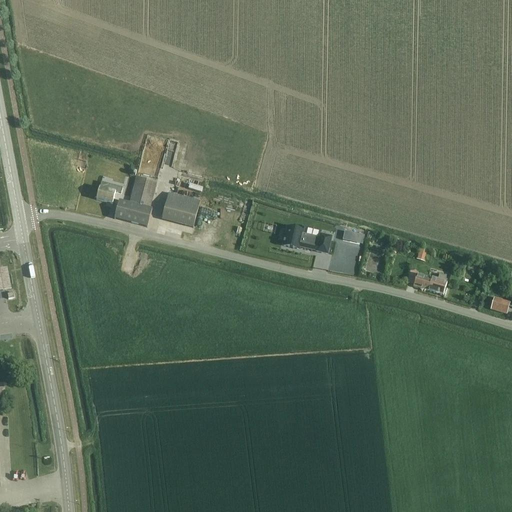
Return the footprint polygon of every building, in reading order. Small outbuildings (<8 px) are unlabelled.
[(190,170),(188,177),(194,178),(192,187),(211,192),(215,176),(190,170)] [(118,200),(114,218),(147,227),(151,209),(149,209),(156,182),(136,177),(130,203),(128,203),(122,201),(118,200)] [(99,189),(96,200),(96,201),(105,203),(112,205),(115,194),(121,195),(122,189),(112,186),(101,183),(99,189)] [(169,193),(161,220),(193,229),(200,202),(169,193)] [(273,247),(279,229),(280,224),(277,223),(278,219),(270,217),(268,224),(276,226),(274,232),(264,229),(260,244),(263,245),(262,247),(266,248),(267,246),(273,247)] [(287,228),(282,246),(297,251),(298,247),(315,252),(315,253),(325,256),(330,239),(319,237),(318,240),(301,235),(302,232),(287,228)] [(356,235),(354,243),(362,245),(364,237),(356,235)] [(8,269),(0,269),(0,292),(11,291),(8,269)] [(416,276),(413,287),(443,296),(446,283),(447,282),(445,281),(446,277),(444,277),(440,276),(439,280),(417,273),(416,276)] [(451,275),(450,281),(459,284),(461,277),(451,275)] [(509,306),(493,302),(491,310),(506,315),(509,306)]
